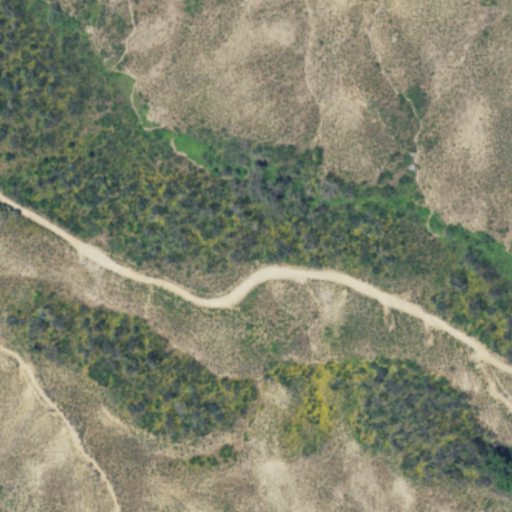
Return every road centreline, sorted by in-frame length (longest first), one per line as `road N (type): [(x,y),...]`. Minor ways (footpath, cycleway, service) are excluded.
road 1 (track): [(0,193),(95,262),(192,296),(225,294),(288,269),(328,275),(362,284),(511,368)]
road 2 (track): [(115,511),(71,427),(0,346)]
